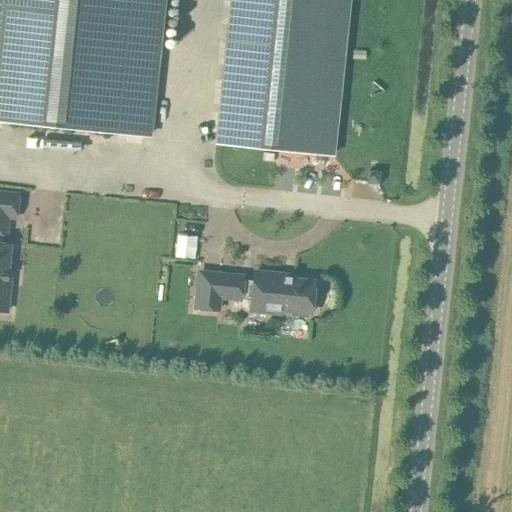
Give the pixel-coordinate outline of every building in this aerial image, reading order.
[(0,0),(0,121),(148,137),(161,0),(0,0)] [(231,0),(217,144),(331,156),(347,0),(231,0)] [(368,172),(368,181),(379,181),(379,172),(368,172)] [(0,311),(6,312),(9,281),(6,281),(9,245),(1,244),(2,234),(5,235),(7,217),(16,218),(16,217),(18,197),(18,196),(0,193),(0,311)] [(200,273),(196,309),(218,311),(219,297),(241,299),(242,297),(251,298),(251,300),(280,304),(280,310),(311,313),(314,282),(284,279),(284,276),(254,273),(253,281),(243,280),(243,277),(200,273)]
